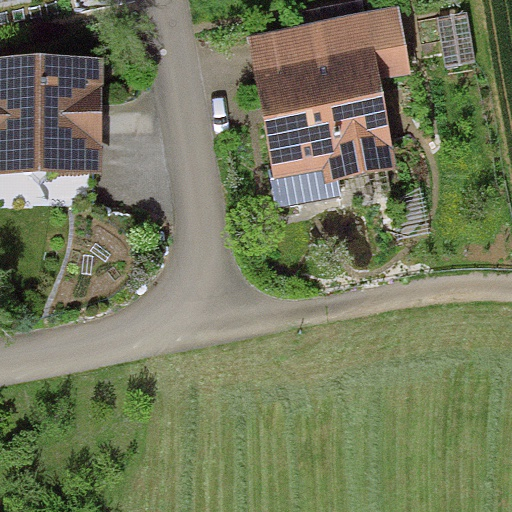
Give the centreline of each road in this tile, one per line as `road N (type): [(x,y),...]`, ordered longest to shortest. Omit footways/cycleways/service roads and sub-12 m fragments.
road 1 (residential): [(0,368),(110,351),(193,325),(202,269),(198,182),(166,0)]
road 2 (track): [(511,290),(435,291),(193,325)]
